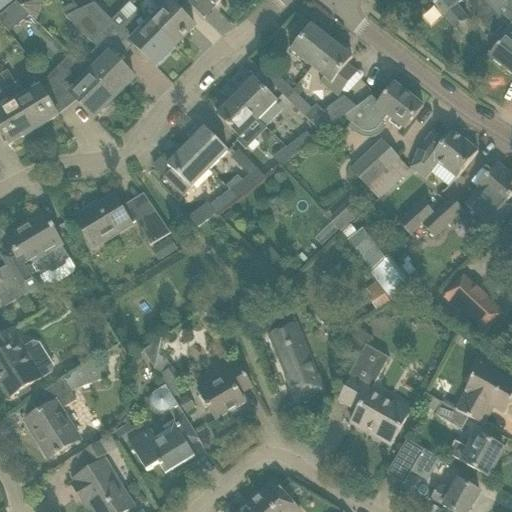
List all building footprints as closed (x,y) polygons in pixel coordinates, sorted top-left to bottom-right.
[(0,0),(0,12),(14,2),(12,0),(0,0)] [(41,6),(39,0),(37,0),(35,2),(25,10),(36,22),(40,16),(41,6)] [(160,12),(149,22),(175,47),(195,27),(166,0),(148,0),(160,12)] [(457,7),(465,0),(429,0),(455,30),(468,20),(457,7)] [(511,0),(482,0),(507,29),(511,23),(511,0)] [(0,15),(0,23),(9,35),(30,18),(17,2),(0,15)] [(94,4),(80,11),(103,32),(111,24),(155,67),(175,47),(149,22),(138,11),(127,22),(119,14),(111,21),(94,4)] [(476,19),(491,37),(504,27),(489,8),(476,19)] [(99,63),(88,74),(114,99),(134,79),(95,40),(103,32),(80,11),(65,18),(96,49),(90,55),(99,63)] [(503,43),(490,58),(511,75),(511,23),(502,35),(506,38),(503,43)] [(291,53),(312,69),(332,43),(312,27),(291,53)] [(332,43),(312,69),(323,78),(319,83),(328,90),(352,58),(332,43)] [(114,99),(88,74),(80,65),(68,77),(65,74),(58,81),(69,92),(69,93),(95,119),(114,99)] [(0,76),(8,88),(34,131),(57,117),(39,88),(26,96),(18,82),(15,84),(8,71),(0,76)] [(358,72),(342,92),(348,94),(363,77),(364,76),(363,74),(361,72),(359,72),(358,72)] [(268,82),(286,100),(294,92),(276,74),(268,82)] [(253,80),(235,98),(260,122),(278,104),(267,94),(253,80)] [(344,118),(361,132),(363,133),(365,133),(366,133),(369,134),(372,133),(374,132),(376,131),(378,129),(380,127),(380,126),(386,118),(404,132),(423,107),(395,85),(380,104),(371,97),(344,118)] [(8,88),(0,92),(0,130),(10,146),(34,131),(8,88)] [(294,92),(286,100),(304,118),(305,118),(321,135),(356,108),(352,105),(343,98),(323,112),(316,105),(311,110),(294,92)] [(235,98),(217,116),(231,130),(239,139),(241,140),(239,142),(239,143),(246,151),(258,139),(257,139),(250,132),(260,122),(235,98)] [(204,129),(186,148),(210,171),(228,153),(204,129)] [(426,180),(431,173),(450,188),(478,153),(452,132),(445,142),(433,133),(418,151),(411,169),(426,180)] [(307,133),(287,148),(293,157),(313,143),(313,142),(307,133)] [(350,171),(378,201),(410,171),(381,141),(350,171)] [(210,171),(186,148),(168,166),(172,170),(163,179),(183,198),(210,171)] [(293,157),(287,148),(265,164),(272,173),(293,157)] [(511,202),(510,201),(511,197),(511,177),(497,165),(472,194),(473,195),(464,206),(492,230),(511,206),(511,202)] [(257,170),(230,191),(237,200),(264,179),(257,170)] [(237,200),(230,191),(209,207),(215,216),(237,200)] [(75,218),(93,248),(131,226),(114,198),(89,214),(87,211),(75,218)] [(422,226),(422,227),(433,239),(463,211),(452,199),(434,215),(422,226)] [(410,237),(422,227),(422,226),(434,215),(422,202),(398,224),(410,237)] [(335,226),(341,233),(360,216),(354,209),(335,226)] [(148,232),(143,235),(150,247),(171,235),(155,211),(141,220),(148,232)] [(18,260),(6,267),(24,296),(43,284),(39,277),(49,271),(52,272),(64,265),(65,261),(69,259),(53,231),(55,230),(53,226),(51,228),(44,217),(43,217),(39,215),(28,221),(28,226),(6,239),(18,260)] [(484,226),(472,240),(482,248),(494,235),(484,226)] [(347,242),(371,272),(389,256),(367,227),(347,242)] [(170,239),(158,246),(165,258),(178,251),(170,239)] [(272,267),(280,260),(270,249),(262,257),(272,267)] [(371,274),(392,301),(413,288),(389,257),(371,274)] [(24,296),(6,267),(0,270),(0,300),(4,308),(24,296)] [(443,299),(483,336),(485,334),(487,335),(505,315),(463,276),(444,296),(445,297),(443,299)] [(367,298),(376,311),(389,302),(376,283),(366,290),(370,296),(367,298)] [(40,301),(33,311),(35,315),(50,306),(40,301)] [(268,336),(296,404),(325,393),(297,324),(268,336)] [(0,381),(10,398),(53,372),(53,368),(38,344),(32,343),(25,348),(13,329),(0,336),(0,381)] [(143,352),(155,371),(161,339),(143,352)] [(358,412),(351,424),(391,447),(412,410),(395,401),(393,404),(371,391),(389,359),(365,346),(348,377),(352,379),(339,402),(358,412)] [(464,394),(455,410),(468,418),(483,427),(493,409),(505,416),(511,402),(511,382),(480,365),(464,394)] [(198,390),(216,421),(245,404),(239,395),(252,387),(240,366),(198,390)] [(159,377),(168,391),(181,383),(172,369),(159,377)] [(26,422),(49,460),(56,455),(58,457),(82,441),(62,411),(76,402),(62,381),(33,399),(41,413),(26,422)] [(148,430),(128,442),(147,473),(159,465),(165,475),(195,457),(188,447),(199,440),(188,423),(165,387),(153,395),(151,400),(151,405),(154,411),(160,414),(165,414),(169,412),(175,421),(172,428),(175,433),(157,444),(151,435),(148,430)] [(179,401),(187,414),(195,409),(187,396),(179,401)] [(468,418),(455,410),(454,411),(442,404),(435,416),(461,431),(468,418)] [(129,427),(115,435),(119,442),(133,433),(129,427)] [(75,457),(82,470),(117,449),(110,436),(75,457)] [(448,455),(488,478),(503,451),(477,436),(469,450),(455,443),(448,455)] [(397,457),(387,475),(389,476),(404,485),(411,473),(426,483),(440,460),(424,451),(407,441),(397,457)] [(126,511),(133,508),(105,462),(74,481),(76,483),(72,485),(86,507),(93,503),(98,511),(126,511)] [(430,500),(451,511),(469,511),(480,493),(457,481),(449,493),(438,486),(430,500)] [(298,511),(273,484),(249,505),(255,511),(298,511)]
